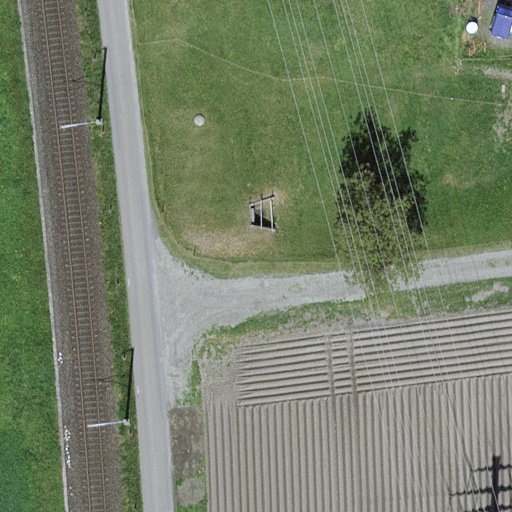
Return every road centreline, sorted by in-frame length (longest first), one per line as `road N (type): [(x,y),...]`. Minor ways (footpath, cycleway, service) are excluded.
road 1 (track): [(159,511),(109,0)]
road 2 (track): [(511,256),(144,303)]
